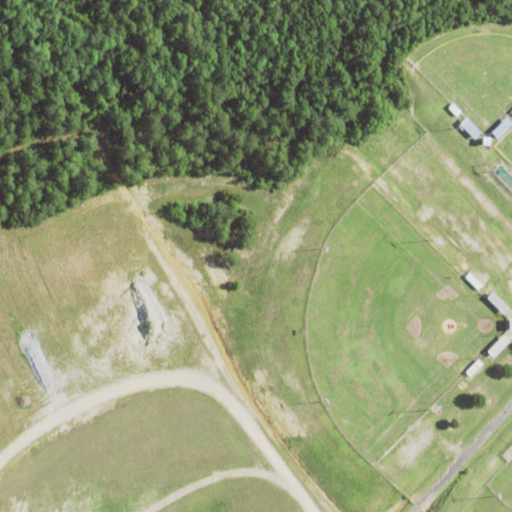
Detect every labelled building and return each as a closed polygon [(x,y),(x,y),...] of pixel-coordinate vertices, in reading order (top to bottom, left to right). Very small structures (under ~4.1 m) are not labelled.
[(411,64),(417,58),(423,53),(430,48),(436,44),(444,40),(451,37),(459,35),(467,33),(475,32),(483,32),(491,32),(499,33),(507,35),(511,36),(511,106),(486,133),(480,133),(411,64)] [(445,107),(449,103),(458,111),(453,116),(445,107)] [(479,135),(487,135),(487,144),(479,144),(479,135)] [(462,276),(466,271),(479,284),(474,288),(462,276)] [(484,297),(490,291),(505,306),(500,312),(484,297)] [(484,350),(500,333),(506,339),(490,356),(484,350)] [(462,370),(475,357),(480,362),(467,375),(462,370)]
